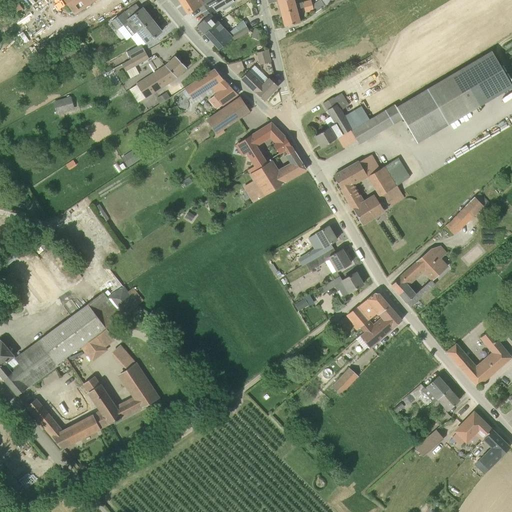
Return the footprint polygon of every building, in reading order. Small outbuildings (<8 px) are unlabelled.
[(63,0),(74,14),(94,0),(63,0)] [(180,0),(188,14),(202,6),(205,10),(222,0),(180,0)] [(197,25),(205,33),(218,21),(214,17),(218,13),(217,12),(234,2),(233,0),(222,0),(205,10),(204,11),(208,15),(197,25)] [(297,9),(304,7),(303,2),(295,4),(294,0),(281,0),(278,1),(281,14),(297,9)] [(13,19),(24,11),(18,1),(6,9),(13,19)] [(138,31),(152,19),(142,7),(131,16),(126,10),(114,20),(119,27),(124,23),(133,35),(138,31)] [(285,26),(300,22),(297,9),(281,14),(285,26)] [(152,19),(138,31),(133,35),(130,37),(138,46),(141,44),(142,46),(148,43),(147,41),(161,30),(152,19)] [(219,49),(231,38),(233,40),(249,31),(246,25),(230,33),(218,21),(205,33),(219,49)] [(72,44),(56,54),(63,64),(78,55),(72,44)] [(130,59),(145,51),(142,46),(141,44),(138,46),(127,52),(130,59)] [(367,88),(371,95),(363,100),(372,115),(460,64),(451,49),(389,85),(385,78),(367,88)] [(260,65),(271,62),(268,50),(257,52),(260,65)] [(416,142),(479,105),(511,86),(491,50),(458,69),(394,106),(402,118),(416,142)] [(145,51),(130,59),(122,63),(126,70),(148,58),(145,51)] [(186,67),(175,56),(165,66),(136,84),(145,98),(176,77),(186,67)] [(194,83),(188,87),(186,88),(187,90),(185,91),(184,94),(185,96),(187,97),(189,98),(190,98),(191,97),(194,96),(222,79),(214,70),(194,82),(194,83)] [(270,78),(268,80),(263,85),(249,70),(241,78),(264,100),(278,86),(270,78)] [(237,94),(227,84),(208,98),(216,109),(223,105),(223,104),(237,94)] [(351,129),(344,116),(340,110),(349,105),(342,93),(333,98),(333,97),(323,103),(332,117),(326,121),(329,127),(315,136),(321,147),(340,136),(351,129)] [(56,113),(58,112),(74,108),(70,96),(53,101),(56,113)] [(207,120),(216,133),(249,111),(240,98),(207,120)] [(394,123),(402,118),(394,106),(386,111),(385,110),(351,130),(359,144),(394,123)] [(288,154),(294,150),(286,137),(271,122),(250,136),(250,135),(240,142),(255,165),(248,170),(249,171),(252,168),(255,171),(272,161),(271,159),(267,161),(257,146),(269,138),(274,143),(273,144),(278,153),(285,149),(288,154)] [(121,157),(128,168),(141,160),(134,149),(121,157)] [(280,184),(306,169),(294,150),(288,154),(293,162),(277,171),(272,161),(255,171),(252,168),(249,171),(254,180),(244,186),(254,202),(281,185),(280,184)] [(359,161),(334,175),(341,189),(349,203),(360,197),(353,183),(367,175),(359,161)] [(376,195),(363,203),(360,197),(349,203),(353,209),(362,224),(384,209),(393,203),(391,200),(402,193),(384,165),(369,175),(381,193),(376,196),(376,195)] [(474,196),(445,226),(453,233),(455,235),(463,228),(484,206),(484,207),(486,209),(492,203),(481,192),(475,198),(474,196)] [(0,271),(44,234),(37,225),(14,245),(8,238),(0,245),(0,254),(1,256),(0,256),(0,271)] [(337,240),(329,226),(311,236),(319,250),(337,240)] [(35,249),(39,255),(51,248),(47,242),(35,249)] [(336,253),(333,248),(316,257),(305,263),(309,270),(329,259),(336,271),(350,263),(342,249),(336,253)] [(391,285),(399,294),(407,286),(406,284),(423,269),(433,279),(446,267),(431,250),(391,285)] [(356,272),(342,280),(340,276),(322,286),(326,292),(335,286),(338,291),(340,290),(343,296),(363,284),(356,272)] [(430,280),(406,302),(410,306),(434,284),(430,280)] [(57,365),(81,347),(98,336),(106,330),(139,306),(138,305),(143,301),(133,288),(128,292),(123,285),(106,296),(103,292),(88,304),(28,348),(34,355),(20,365),(1,340),(0,340),(0,373),(17,396),(58,366),(57,365)] [(299,310),(315,302),(310,293),(295,302),(299,310)] [(379,293),(375,293),(348,315),(356,326),(355,327),(357,330),(361,327),(360,327),(369,319),(372,317),(377,313),(378,311),(380,313),(389,306),(379,293)] [(65,303),(68,310),(75,307),(72,300),(65,303)] [(373,325),(369,319),(360,327),(361,327),(365,332),(360,336),(369,347),(402,321),(389,306),(380,313),(378,311),(377,313),(381,318),(373,325)] [(114,341),(106,330),(98,336),(106,347),(114,341)] [(469,360),(461,367),(477,386),(511,357),(488,331),(480,337),(495,354),(477,370),(469,360)] [(447,352),(454,360),(463,352),(457,344),(447,352)] [(110,424),(112,423),(121,418),(122,419),(143,408),(143,407),(156,400),(156,402),(161,400),(159,398),(136,362),(127,369),(119,374),(134,397),(117,405),(116,406),(101,383),(96,375),(82,384),(99,411),(97,412),(105,427),(110,425),(110,424)] [(348,368),(341,376),(331,386),(339,394),(356,376),(348,368)] [(449,389),(438,377),(427,387),(425,389),(421,384),(409,394),(414,400),(424,392),(434,403),(438,400),(438,399),(449,389)] [(459,401),(449,389),(438,399),(438,400),(434,403),(443,413),(437,419),(442,425),(451,417),(446,411),(446,410),(447,411),(459,401)] [(27,406),(62,448),(63,448),(100,429),(105,427),(97,412),(63,429),(43,406),(39,409),(33,401),(27,406)] [(404,406),(401,403),(394,410),(396,413),(404,406)] [(178,432),(184,427),(181,422),(183,421),(178,412),(168,417),(173,426),(174,426),(178,432)] [(460,446),(465,441),(466,443),(474,434),(482,441),(483,440),(492,430),(491,430),(483,421),(475,413),(456,433),(452,438),(460,446)] [(417,446),(415,447),(422,457),(443,440),(435,430),(417,446)] [(443,469),(449,475),(444,480),(433,492),(446,502),(456,510),(475,485),(474,484),(488,469),(509,447),(492,430),(483,440),(490,447),(485,453),(486,454),(480,460),(472,469),(469,466),(467,464),(462,460),(457,466),(451,460),(443,469)]
